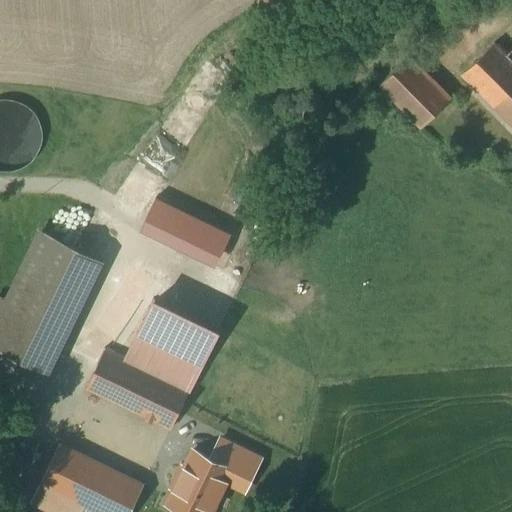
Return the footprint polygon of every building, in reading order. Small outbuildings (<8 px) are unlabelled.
[(511,46),(508,41),(463,76),(511,127),(511,46)] [(417,64),(384,94),(420,133),(453,103),(417,64)] [(0,170),(7,172),(20,171),(31,166),(39,157),(45,146),(46,134),(43,122),(37,111),(27,104),(15,100),(3,100),(0,101),(0,170)] [(109,263),(47,234),(16,301),(0,293),(0,340),(60,369),(109,263)] [(166,293),(137,273),(92,333),(102,343),(93,360),(106,366),(115,348),(135,357),(166,293)] [(106,366),(94,392),(195,440),(181,469),(216,486),(240,435),(191,411),(232,325),(166,293),(135,357),(115,348),(106,366)] [(135,511),(150,484),(68,444),(37,506),(49,511),(135,511)]
